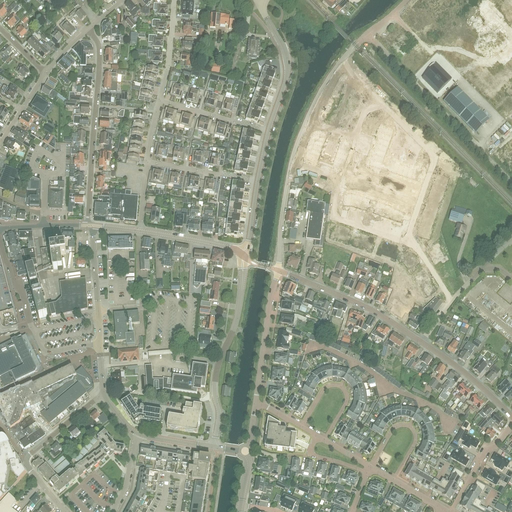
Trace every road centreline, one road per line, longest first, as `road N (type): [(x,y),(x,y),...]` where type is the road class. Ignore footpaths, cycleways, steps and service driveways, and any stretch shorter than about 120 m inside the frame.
road 1 (unclassified): [(511,181),(367,33)]
road 2 (residential): [(87,28),(99,53),(87,225)]
road 3 (tertiary): [(214,447),(216,372),(239,306),(242,255)]
road 4 (residential): [(409,243),(334,217),(339,180),(292,157)]
road 5 (residential): [(433,156),(373,104),(354,135),(306,120)]
road 6 (unclassified): [(64,511),(26,458),(103,393)]
road 7 (residential): [(421,342),(353,301),(278,270)]
road 8 (tertiary): [(268,131),(286,60),(258,3)]
road 9 (residential): [(255,404),(278,270)]
road 10 (residential): [(370,467),(392,430),(409,426),(415,439),(392,480)]
road 11 (residential): [(301,427),(322,391),(337,385),(346,398),(324,440)]
